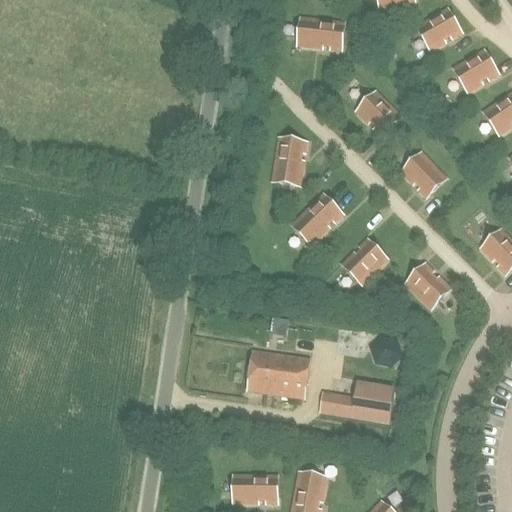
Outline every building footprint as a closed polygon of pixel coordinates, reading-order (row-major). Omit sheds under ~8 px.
[(379,0),(380,11),(415,8),(414,0),(379,0)] [(433,55),(464,36),(449,11),(418,29),(433,55)] [(341,54),(344,25),(302,20),(299,49),(341,54)] [(470,96),(500,77),(485,52),(454,71),(470,96)] [(382,139),(402,119),(377,95),(357,115),(382,139)] [(501,139),(511,130),(511,95),(484,115),(501,139)] [(301,188),(308,146),(279,141),(273,184),(301,188)] [(426,200),(447,180),(423,155),(402,176),(426,200)] [(313,248),(343,218),(323,197),(292,227),(313,248)] [(505,277),(511,270),(511,241),(503,232),(482,252),(505,277)] [(363,287),(388,263),(367,242),(343,266),(363,287)] [(431,311),(452,291),(427,266),(407,287),(431,311)] [(355,355),(377,346),(371,331),(349,340),(355,355)] [(306,401),(311,362),(253,354),(248,393),(306,401)] [(355,371),(377,369),(376,357),(354,358),(355,371)] [(392,406),(395,392),(358,386),(356,400),(324,395),(320,415),(389,426),(392,406)] [(321,511),(328,481),(299,475),(292,511),(321,511)] [(277,507),(277,478),(235,477),(235,506),(277,507)]
